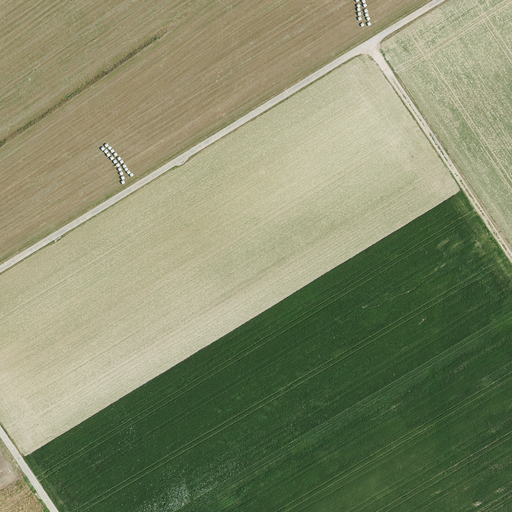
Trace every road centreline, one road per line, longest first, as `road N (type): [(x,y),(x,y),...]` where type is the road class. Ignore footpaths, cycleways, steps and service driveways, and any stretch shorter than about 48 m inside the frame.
road 1 (track): [(439,0),(0,269)]
road 2 (track): [(367,44),(511,264)]
